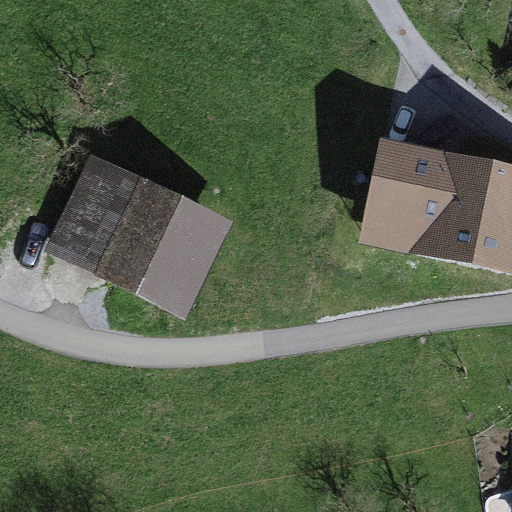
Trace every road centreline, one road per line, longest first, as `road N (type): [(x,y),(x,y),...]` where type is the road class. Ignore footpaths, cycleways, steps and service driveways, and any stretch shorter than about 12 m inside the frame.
road 1 (unclassified): [(0,306),(87,343),(195,357),(511,313)]
road 2 (unclassified): [(384,0),(404,43),(511,127)]
